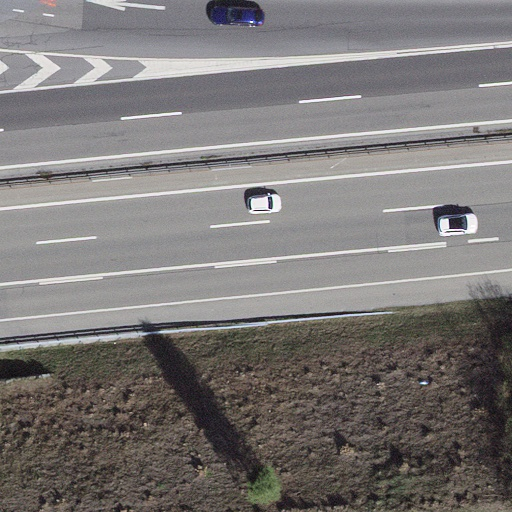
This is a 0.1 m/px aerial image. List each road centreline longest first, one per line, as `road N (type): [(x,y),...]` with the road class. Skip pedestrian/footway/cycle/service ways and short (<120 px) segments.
road 1 (motorway): [(511,82),(0,130)]
road 2 (motorway): [(0,248),(511,202)]
